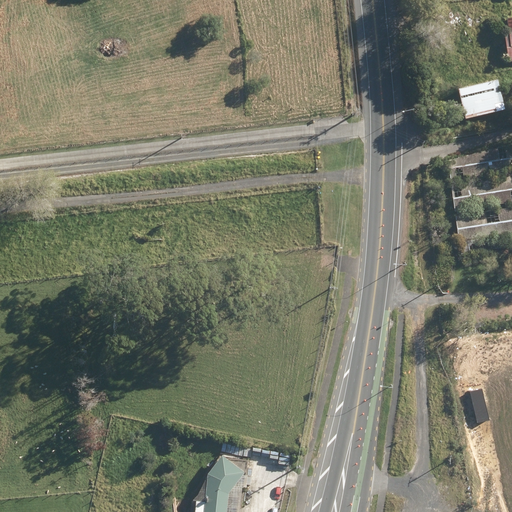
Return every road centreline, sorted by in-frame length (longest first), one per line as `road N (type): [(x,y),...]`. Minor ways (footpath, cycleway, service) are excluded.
road 1 (track): [(0,213),(384,175),(416,157),(511,132)]
road 2 (secondary): [(335,511),(381,238),(383,131),(372,0)]
road 3 (track): [(383,131),(319,130),(0,165)]
road 4 (track): [(319,143),(0,178)]
